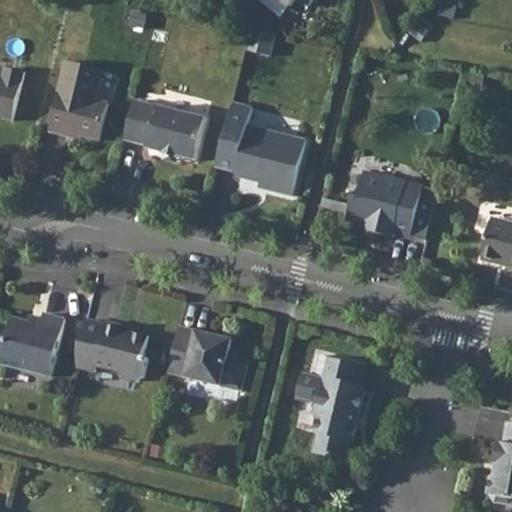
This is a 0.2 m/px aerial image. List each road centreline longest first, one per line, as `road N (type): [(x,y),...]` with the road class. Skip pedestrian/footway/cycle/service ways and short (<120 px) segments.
road 1 (residential): [(455,319),(74,228),(26,235),(0,228)]
road 2 (residential): [(455,319),(410,511)]
